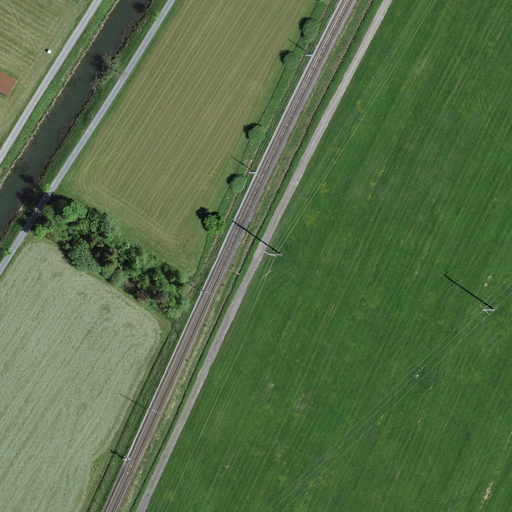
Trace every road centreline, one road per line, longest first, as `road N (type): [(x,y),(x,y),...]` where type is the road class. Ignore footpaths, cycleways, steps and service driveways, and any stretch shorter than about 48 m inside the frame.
road 1 (track): [(148,511),(301,180),(398,0)]
road 2 (track): [(174,0),(0,274)]
road 3 (track): [(0,160),(99,0)]
